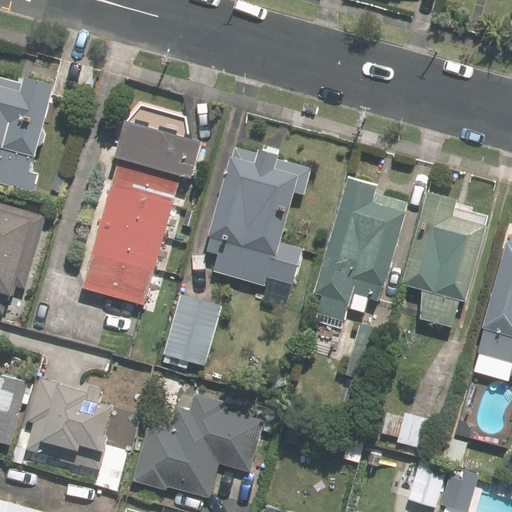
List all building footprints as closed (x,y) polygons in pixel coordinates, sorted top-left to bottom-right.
[(58,94),(0,78),(0,182),(31,191),(58,94)] [(111,161),(116,163),(81,291),(142,307),(177,179),(192,183),(202,143),(122,121),(111,161)] [(278,244),(292,194),(303,197),(310,171),(232,149),(227,167),(206,241),(209,242),(205,259),(215,262),(212,273),(261,287),(264,275),(294,283),(303,250),(278,244)] [(344,324),(352,296),(381,304),(405,215),(376,207),(381,190),(345,180),(340,197),(339,197),(315,286),(316,286),(308,314),(344,324)] [(412,319),(451,329),(458,304),(462,305),(483,228),(448,218),(453,203),(424,195),(416,224),(418,224),(400,288),(420,293),(412,319)] [(28,276),(43,219),(0,207),(0,298),(20,304),(28,276)] [(511,236),(507,235),(480,332),(482,333),(476,355),(511,364),(511,365),(509,378),(511,378),(511,236)] [(222,307),(179,296),(162,358),(205,369),(222,307)] [(380,331),(359,326),(344,377),(366,383),(380,331)] [(26,383),(0,376),(0,445),(8,447),(26,383)] [(32,425),(24,452),(96,472),(113,410),(94,404),(96,397),(37,381),(25,424),(32,425)] [(368,388),(351,383),(345,406),(362,411),(368,388)] [(222,412),(224,404),(193,396),(189,412),(175,408),(169,430),(148,424),(133,480),(209,501),(219,461),(248,469),(261,422),(222,412)] [(362,416),(345,411),(338,434),(356,439),(362,416)] [(402,419),(386,415),(380,435),(397,439),(402,419)] [(435,424),(404,416),(397,443),(428,452),(435,424)] [(367,445),(343,437),(336,459),(360,466),(367,445)] [(453,440),(446,463),(461,467),(468,444),(453,440)] [(444,472),(418,465),(408,503),(434,510),(444,472)] [(464,476),(450,473),(445,490),(459,494),(464,476)] [(35,511),(0,502),(0,511),(35,511)]
